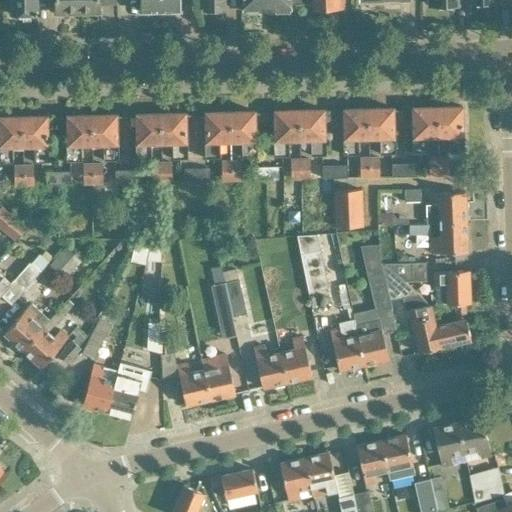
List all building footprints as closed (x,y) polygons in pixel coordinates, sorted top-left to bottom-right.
[(11,0),(12,14),(36,13),(36,0),(11,0)] [(55,0),(56,13),(77,13),(76,0),(55,0)] [(76,0),(77,13),(100,12),(99,0),(76,0)] [(139,0),(140,11),(161,11),(160,0),(139,0)] [(160,0),(161,11),(181,11),(180,0),(160,0)] [(202,0),(203,10),(225,10),(225,0),(202,0)] [(242,0),(243,9),(267,9),(266,0),(242,0)] [(290,0),(266,0),(267,9),(291,8),(290,0)] [(319,138),(300,139),(300,160),(466,156),(465,132),(467,132),(467,104),(404,105),(404,107),(318,109),(319,138)] [(120,113),(92,114),(93,164),(109,164),(109,156),(150,155),(151,163),(169,162),(169,154),(210,154),(211,162),(227,161),(226,111),(197,111),(197,109),(120,111),(120,113)] [(0,165),(25,165),(25,144),(6,145),(5,115),(0,115),(0,165)] [(69,181),(81,181),(81,159),(70,158),(69,181)] [(345,176),(346,165),(323,162),(322,173),(345,176)] [(398,174),(416,174),(416,162),(399,162),(398,174)] [(209,166),(184,166),(184,178),(208,179),(209,166)] [(47,182),(69,181),(69,169),(46,170),(47,182)] [(404,188),(404,199),(419,199),(419,187),(404,188)] [(362,225),(361,189),(334,190),(336,227),(362,225)] [(426,204),(427,223),(439,222),(467,221),(465,191),(429,192),(430,204),(426,204)] [(2,206),(0,207),(0,227),(15,240),(27,226),(2,206)] [(468,251),(467,221),(439,222),(440,236),(430,237),(431,252),(468,251)] [(320,249),(317,235),(296,236),(300,253),(309,292),(328,287),(320,249)] [(131,259),(146,263),(151,242),(135,239),(131,259)] [(81,261),(65,247),(49,265),(65,279),(81,261)] [(396,259),(406,259),(406,254),(401,249),(396,249),(396,259)] [(31,263),(30,262),(14,280),(25,289),(49,262),(39,254),(31,263)] [(365,266),(368,277),(375,309),(390,306),(389,300),(381,262),(365,266)] [(383,262),(381,262),(389,300),(406,296),(419,352),(440,347),(435,326),(430,304),(429,304),(405,282),(383,262)] [(403,262),(383,262),(405,282),(426,281),(425,262),(403,262)] [(222,338),(236,335),(221,266),(211,268),(214,284),(211,285),(222,338)] [(0,270),(0,295),(11,284),(3,276),(4,274),(0,270)] [(434,271),(435,285),(434,285),(434,288),(430,289),(430,300),(434,300),(434,304),(456,303),(465,302),(470,302),(468,270),(434,271)] [(246,313),(239,279),(224,282),(232,316),(246,313)] [(299,331),(314,328),(308,299),(307,299),(305,289),(295,292),(297,301),(299,301),(301,309),(299,309),(300,312),(295,313),(299,331)] [(59,310),(23,350),(41,367),(69,336),(61,329),(54,336),(48,331),(74,304),(69,300),(59,310)] [(435,326),(440,347),(471,340),(466,319),(465,302),(456,303),(456,321),(435,326)] [(31,303),(17,318),(4,333),(23,350),(59,310),(58,310),(49,319),(39,310),(31,303)] [(354,319),(364,364),(388,359),(380,319),(377,319),(375,309),(353,314),(354,319)] [(82,352),(94,358),(111,323),(100,317),(82,352)] [(330,330),(335,350),(339,370),(364,364),(354,319),(339,322),(340,328),(330,330)] [(76,327),(72,332),(76,336),(59,355),(68,363),(82,348),(79,345),(87,337),(76,327)] [(162,336),(162,354),(173,353),(171,334),(162,336)] [(294,349),(280,352),(287,382),(312,376),(303,337),(292,339),(294,349)] [(254,348),(258,368),(263,387),(287,382),(280,352),(266,355),(264,346),(254,348)] [(226,354),(202,359),(211,399),(235,393),(226,354)] [(177,365),(182,385),(186,405),(211,399),(202,359),(201,359),(203,369),(190,372),(187,362),(177,365)] [(120,362),(117,371),(118,372),(115,381),(107,411),(131,417),(139,389),(145,391),(151,370),(120,362)] [(93,364),(88,385),(83,404),(107,411),(115,381),(118,372),(117,371),(104,368),(104,367),(93,364)] [(482,416),(458,422),(466,460),(491,455),(482,416)] [(433,427),(437,447),(442,466),(466,460),(458,422),(433,427)] [(406,434),(381,439),(388,469),(387,469),(389,478),(414,472),(406,434)] [(356,445),(361,464),(365,483),(376,481),(374,472),(387,469),(388,469),(381,439),(356,445)] [(329,451),(305,457),(312,488),(313,495),(338,489),(329,451)] [(312,488),(305,457),(280,462),(289,501),(300,498),(298,491),(312,488)] [(209,478),(211,486),(223,484),(226,497),(257,490),(253,468),(209,478)] [(437,508),(430,478),(415,482),(421,511),(437,511),(437,509),(437,508)] [(472,488),(475,500),(504,493),(501,480),(472,488)] [(195,511),(204,492),(184,484),(171,511),(195,511)] [(369,490),(353,494),(357,511),(369,511),(370,511),(373,511),(369,490)] [(433,493),(437,509),(449,507),(445,490),(433,493)] [(338,497),(341,511),(357,511),(353,494),(338,497)] [(511,511),(511,502),(506,505),(503,497),(476,507),(477,511),(511,511)]
